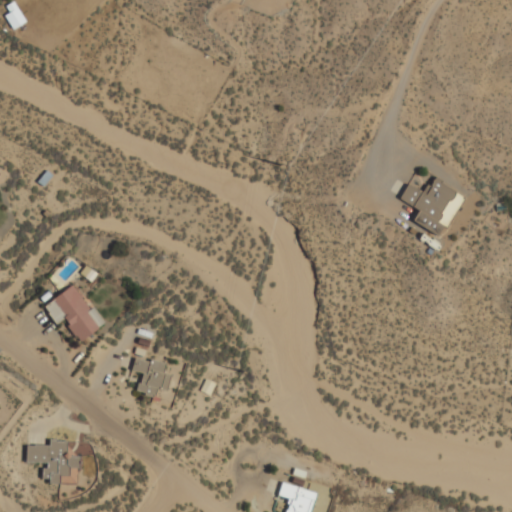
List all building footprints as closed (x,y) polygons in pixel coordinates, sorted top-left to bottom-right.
[(3,15),(14,28),(26,18),(12,1),(7,4),(11,9),(3,15)] [(398,199),(417,209),(411,221),(441,237),(464,194),(432,176),(424,191),(408,181),(398,199)] [(41,304),(55,323),(63,318),(79,341),(105,322),(75,280),(41,304)] [(167,389),(169,373),(162,371),(164,361),(133,356),(131,371),(139,372),(136,392),(154,395),(155,387),(167,389)] [(25,460),(43,462),(42,481),(58,483),(59,474),(68,475),(69,467),(78,468),(79,454),(68,453),(69,440),(48,438),(47,446),(26,444),(25,460)] [(284,511),(308,511),(313,490),(280,482),(277,495),(288,497),(284,511)]
